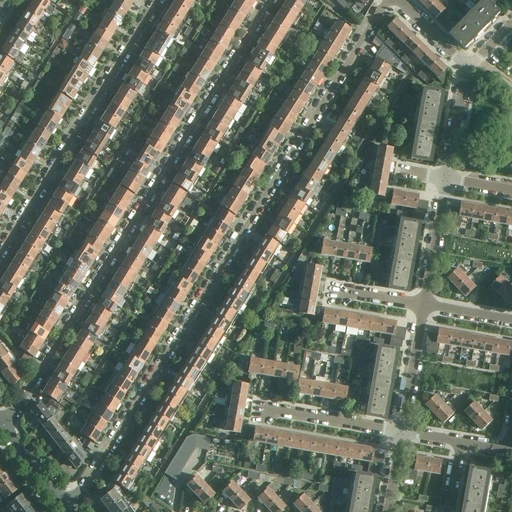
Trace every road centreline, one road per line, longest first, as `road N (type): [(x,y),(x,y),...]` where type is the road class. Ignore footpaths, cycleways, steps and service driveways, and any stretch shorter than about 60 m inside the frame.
road 1 (residential): [(387,0),(68,511)]
road 2 (residential): [(3,429),(269,0)]
road 3 (residential): [(157,0),(0,253)]
road 4 (residential): [(255,407),(401,433)]
road 5 (residential): [(401,433),(423,306)]
road 6 (residential): [(423,306),(445,180)]
